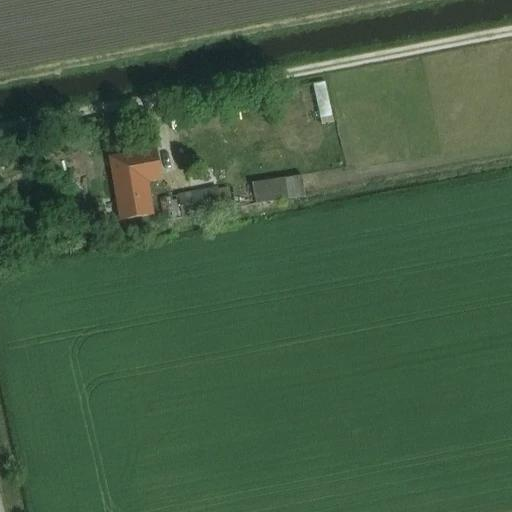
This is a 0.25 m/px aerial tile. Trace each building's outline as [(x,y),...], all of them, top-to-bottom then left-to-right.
[(328,81),(300,85),(305,121),(333,117),(328,81)] [(318,158),(344,154),(342,139),(316,143),(318,158)] [(144,176),(158,173),(154,151),(117,158),(118,165),(111,166),(120,222),(151,216),(144,176)] [(256,207),(305,199),(301,177),(252,186),(256,207)] [(165,200),(170,223),(237,210),(233,189),(216,192),(215,189),(178,197),(178,198),(165,200)]
